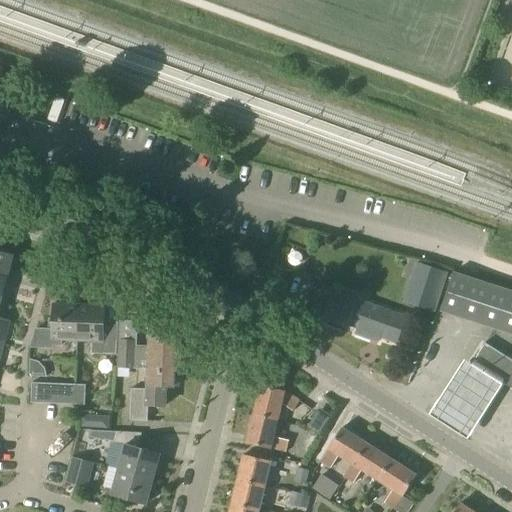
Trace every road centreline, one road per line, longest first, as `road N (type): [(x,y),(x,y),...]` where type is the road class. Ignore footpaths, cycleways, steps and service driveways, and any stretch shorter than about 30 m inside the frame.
road 1 (track): [(180,0),(511,119)]
road 2 (residential): [(511,485),(241,315)]
road 3 (residential): [(241,315),(161,269),(0,214)]
road 4 (residential): [(191,511),(241,315)]
